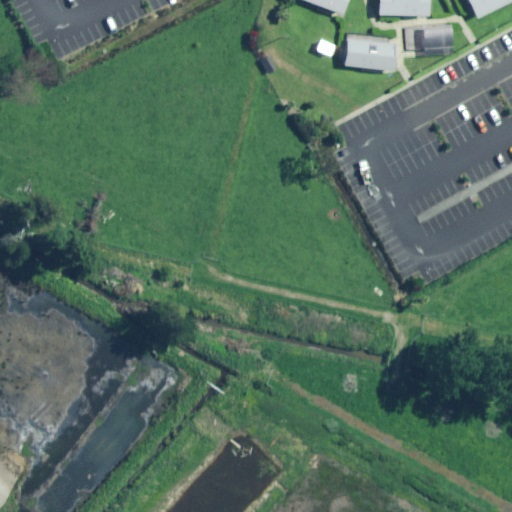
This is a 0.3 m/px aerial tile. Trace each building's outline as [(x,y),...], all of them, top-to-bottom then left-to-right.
[(308,0),(342,12),(345,0),(308,0)] [(378,0),(378,12),(428,14),(428,0),(378,0)] [(468,0),(476,16),(508,0),(468,0)] [(451,52),(450,24),(414,26),(416,54),(451,52)] [(396,42),(347,36),(344,63),(366,66),(393,69),(396,42)]
